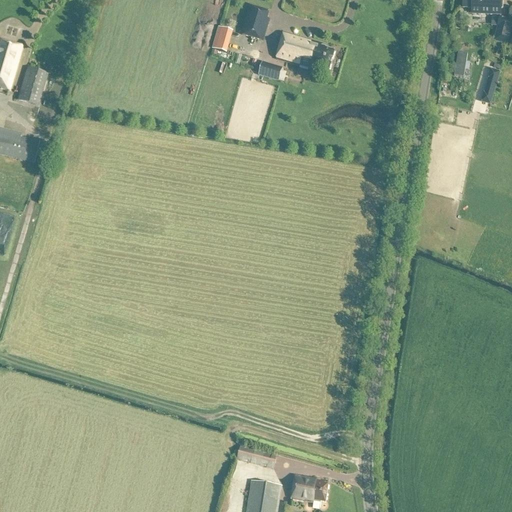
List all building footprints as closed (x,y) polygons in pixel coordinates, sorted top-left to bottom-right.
[(472,17),(502,18),(502,0),(463,0),(463,10),(472,10),(472,17)] [(269,11),(251,6),(242,36),(264,42),(271,20),(269,20),(270,13),(269,13),(269,11)] [(511,31),(511,21),(500,18),(494,43),(508,47),(511,31)] [(323,46),(308,41),(284,34),(276,60),(309,70),(309,71),(315,73),(316,70),(329,73),(335,53),(326,50),(327,49),(322,48),(323,46)] [(0,41),(0,89),(9,92),(22,48),(0,41)] [(469,77),(471,54),(461,53),(459,76),(469,77)] [(283,69),(265,64),(262,76),(279,81),(283,69)] [(494,69),(485,103),(495,105),(504,71),(494,69)] [(38,108),(47,77),(27,71),(18,102),(38,108)] [(436,114),(435,122),(446,124),(447,116),(436,114)] [(0,156),(34,164),(39,144),(0,135),(0,156)] [(273,471),(277,458),(241,448),(238,461),(273,471)] [(325,504),(328,486),(325,486),(326,483),(295,478),(292,501),(313,504),(313,502),(325,504)] [(277,511),(281,489),(252,484),(247,511),(277,511)]
